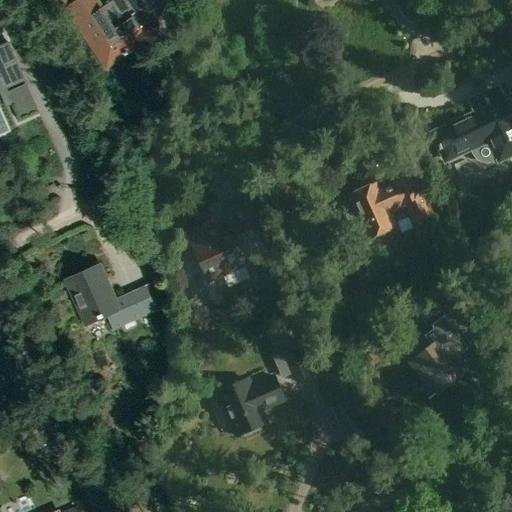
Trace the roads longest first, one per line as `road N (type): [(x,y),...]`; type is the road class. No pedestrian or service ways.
road 1 (track): [(0,252),(511,23)]
road 2 (track): [(363,511),(511,445)]
